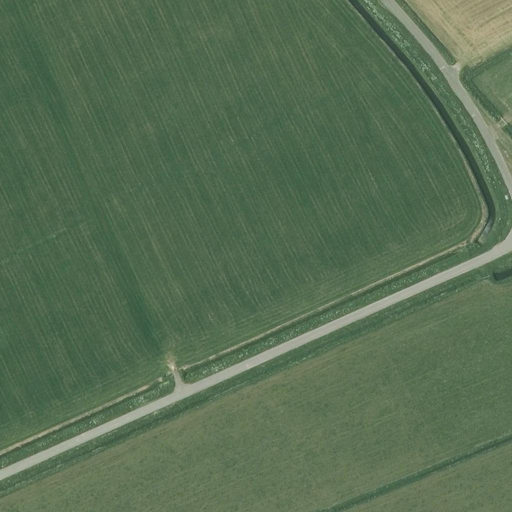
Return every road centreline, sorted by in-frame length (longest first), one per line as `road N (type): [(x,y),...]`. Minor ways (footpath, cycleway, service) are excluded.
road 1 (unclassified): [(0,477),(511,246)]
road 2 (unclassified): [(511,196),(465,101),(381,0)]
